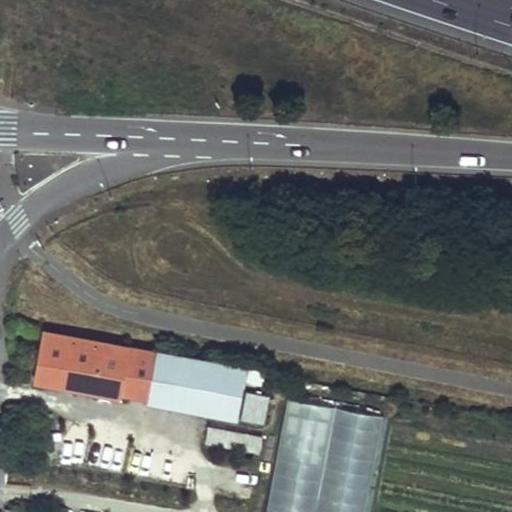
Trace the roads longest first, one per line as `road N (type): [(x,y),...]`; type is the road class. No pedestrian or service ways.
road 1 (motorway): [(197,141),(511,159)]
road 2 (motorway): [(0,237),(51,194),(197,141)]
road 3 (motorway): [(0,131),(197,141)]
road 4 (track): [(0,493),(128,511)]
